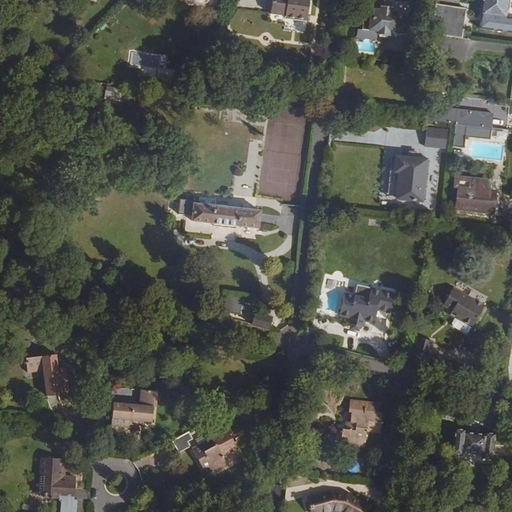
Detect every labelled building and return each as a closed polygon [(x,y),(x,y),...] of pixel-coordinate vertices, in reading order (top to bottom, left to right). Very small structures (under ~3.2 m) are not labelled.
[(285,17),(307,20),(309,0),(272,0),(270,13),(285,15),(285,17)] [(483,0),(482,13),(505,16),(506,9),(503,8),(504,0),(483,0)] [(364,8),(362,29),(377,31),(377,34),(390,35),(390,32),(405,34),(408,13),(393,11),(379,10),(364,8)] [(437,35),(451,37),(453,26),(438,24),(437,35)] [(431,36),(429,52),(445,54),(447,38),(431,36)] [(154,51),(149,60),(158,64),(163,55),(154,51)] [(118,93),(105,91),(104,99),(117,101),(118,93)] [(491,128),(492,113),(426,106),(425,121),(455,124),(491,128)] [(463,148),(465,137),(490,139),(491,128),(455,124),(452,147),(463,148)] [(426,127),(425,148),(447,148),(447,128),(426,127)] [(432,189),(434,175),(413,172),(413,178),(409,178),(408,189),(411,189),(410,201),(440,205),(442,190),(432,189)] [(488,191),(489,181),(455,177),(454,188),(458,188),(456,202),(461,203),(460,209),(488,212),(490,198),(493,198),(494,192),(488,191)] [(235,226),(258,228),(260,211),(198,204),(199,201),(179,199),(178,214),(191,215),(191,221),(213,223),(235,226)] [(336,288),(335,280),(326,280),(326,288),(336,288)] [(222,303),(240,309),(245,293),(226,288),(222,303)] [(453,317),(471,327),(483,306),(451,288),(442,306),(451,311),(455,313),(453,317)] [(387,317),(392,296),(369,291),(367,302),(343,297),(338,318),(348,321),(347,326),(362,329),(363,324),(373,326),(375,314),(387,317)] [(157,315),(137,309),(136,314),(155,320),(157,315)] [(255,313),(252,324),(268,329),(271,317),(255,313)] [(410,355),(424,359),(429,341),(414,337),(410,355)] [(69,393),(66,368),(58,368),(56,354),(26,358),(28,373),(43,371),(46,396),(69,393)] [(139,406),(141,390),(106,388),(105,403),(113,404),(139,406)] [(142,422),(151,422),(154,392),(141,390),(139,406),(113,404),(111,426),(137,429),(137,425),(137,421),(142,422)] [(381,423),(382,413),(351,409),(350,422),(347,421),(346,429),(343,429),(340,444),(365,447),(367,431),(368,421),(381,423)] [(381,423),(368,421),(367,431),(380,433),(381,423)] [(192,449),(203,470),(211,466),(213,469),(226,462),(223,457),(237,449),(226,428),(208,438),(209,440),(192,449)] [(455,428),(451,454),(462,456),(463,452),(482,455),(482,458),(493,460),(496,434),(485,432),(485,434),(465,432),(466,430),(455,428)] [(190,433),(172,441),(179,454),(191,447),(189,442),(193,440),(190,433)] [(64,475),(65,459),(42,458),(40,484),(37,484),(36,494),(51,495),(51,498),(64,499),(74,500),(75,476),(64,475)] [(343,511),(345,511),(350,511),(357,501),(347,495),(331,493),(309,499),(310,503),(312,510),(312,511),(319,511),(332,509),(343,511)] [(74,500),(64,499),(62,511),(75,511),(76,500),(74,500)] [(350,511),(363,511),(366,506),(357,501),(350,511)]
